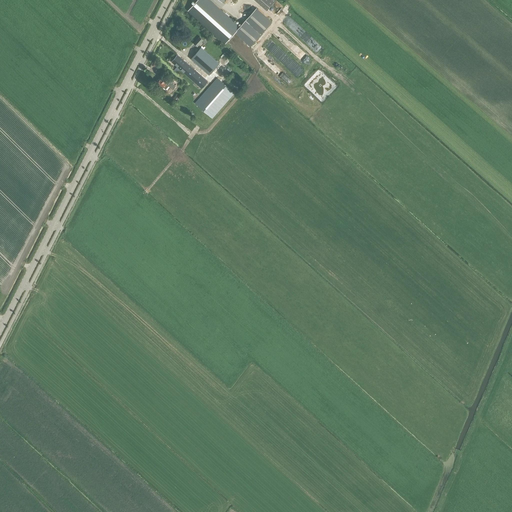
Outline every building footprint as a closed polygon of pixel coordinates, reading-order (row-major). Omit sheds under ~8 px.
[(226,42),(235,33),(250,46),(272,22),(256,8),(239,27),(208,0),(197,0),(189,10),(226,42)] [(255,0),(267,10),(276,0),(255,0)] [(198,46),(204,40),(200,36),(194,43),(198,46)] [(210,75),(220,63),(201,47),(191,58),(210,75)] [(202,88),(208,81),(178,54),(172,61),(202,88)] [(171,81),(164,75),(160,78),(159,78),(157,80),(158,82),(166,89),(169,85),(173,89),(176,86),(170,81),(171,81)] [(212,118),(235,93),(218,78),(196,103),(212,118)]
